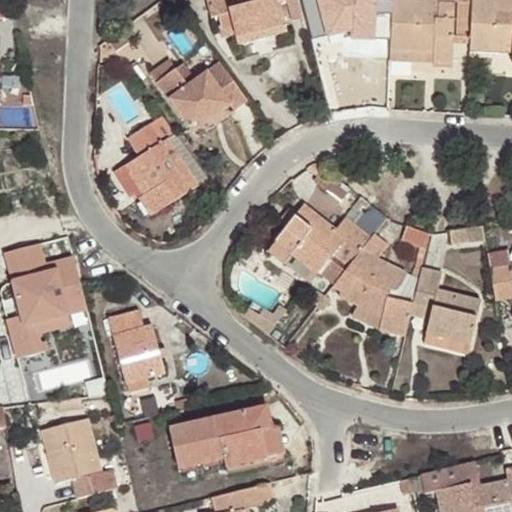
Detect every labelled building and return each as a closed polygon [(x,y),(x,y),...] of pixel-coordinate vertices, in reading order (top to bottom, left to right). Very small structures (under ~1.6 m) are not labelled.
[(13,2),(11,0),(0,0),(0,19),(1,19),(17,19),(13,2)] [(282,2),(288,1),(287,0),(209,0),(214,18),(222,17),(225,31),(236,28),(238,37),(287,24),(282,2)] [(297,0),(290,0),(288,1),(282,2),(287,24),(302,19),(297,0)] [(302,0),(312,33),(344,25),(345,26),(354,24),(353,39),(377,39),(378,12),(394,13),(394,0),(302,0)] [(436,53),(435,62),(454,62),(456,0),(394,0),(394,13),(393,52),(436,53)] [(511,0),(475,0),(473,51),(511,52),(511,0)] [(290,33),(287,24),(238,37),(241,45),(290,33)] [(312,33),(314,41),(347,32),(345,26),(344,25),(312,33)] [(227,40),(238,37),(236,28),(225,31),(227,40)] [(393,52),(392,61),(435,62),(436,53),(393,52)] [(250,102),(222,63),(190,87),(177,71),(159,84),(193,131),(230,103),(233,107),(237,112),(250,102)] [(230,103),(193,131),(196,135),(233,107),(230,103)] [(200,185),(169,140),(163,143),(151,125),(130,139),(143,157),(126,168),(145,196),(140,199),(153,216),(200,185)] [(210,179),(177,135),(169,140),(200,185),(210,179)] [(340,180),(327,170),(316,183),(329,194),(340,180)] [(351,269),(373,240),(366,233),(348,219),(339,231),(309,207),(300,219),(291,230),(274,251),(288,263),(293,257),(319,277),(335,256),(351,269)] [(376,237),(390,220),(382,214),(366,233),(373,240),(376,237)] [(291,230),(300,219),(295,215),(286,226),(291,230)] [(455,239),(485,236),(484,226),(454,229),(455,239)] [(427,248),(430,234),(410,227),(406,240),(427,248)] [(381,331),(407,338),(412,316),(415,303),(402,302),(389,298),(392,290),(401,291),(409,274),(381,261),(391,249),(376,237),(373,240),(351,269),(334,289),(342,293),(341,299),(359,307),(384,319),(381,331)] [(83,287),(78,267),(45,275),(43,266),(42,262),(45,262),(41,245),(7,253),(21,316),(6,319),(15,359),(41,353),(36,334),(34,324),(67,316),(65,308),(87,303),(83,287)] [(313,284),(319,277),(293,257),(288,263),(313,284)] [(45,275),(78,267),(76,259),(43,266),(45,275)] [(511,265),(493,268),(498,302),(511,299),(511,265)] [(415,303),(422,270),(418,269),(415,277),(412,276),(402,302),(415,303)] [(443,275),(422,270),(415,303),(436,308),(433,320),(429,336),(473,346),(483,302),(439,291),(443,275)] [(65,308),(67,316),(89,311),(87,303),(65,308)] [(436,308),(415,303),(412,316),(433,320),(436,308)] [(354,318),(381,331),(384,319),(359,307),(354,318)] [(129,382),(149,376),(165,372),(153,325),(144,328),(140,311),(112,318),(129,382)] [(36,334),(70,327),(67,316),(34,324),(36,334)] [(471,355),(473,346),(429,336),(427,345),(471,355)] [(153,388),(149,376),(129,382),(132,393),(153,388)] [(266,432),(275,429),(270,407),(172,429),(182,469),(228,458),(230,467),(272,457),(266,432)] [(0,429),(8,428),(5,408),(0,408),(0,494),(1,494),(0,488),(0,429)] [(90,497),(120,490),(114,470),(103,473),(90,421),(48,432),(60,484),(75,480),(85,477),(90,497)] [(281,428),(275,429),(266,432),(272,457),(287,453),(281,428)] [(445,471),(424,476),(427,492),(438,490),(442,511),(511,511),(511,475),(481,482),(478,462),(445,471)] [(75,480),(80,500),(90,497),(85,477),(75,480)] [(274,503),(270,484),(213,498),(216,511),(250,511),(249,509),(274,503)]
